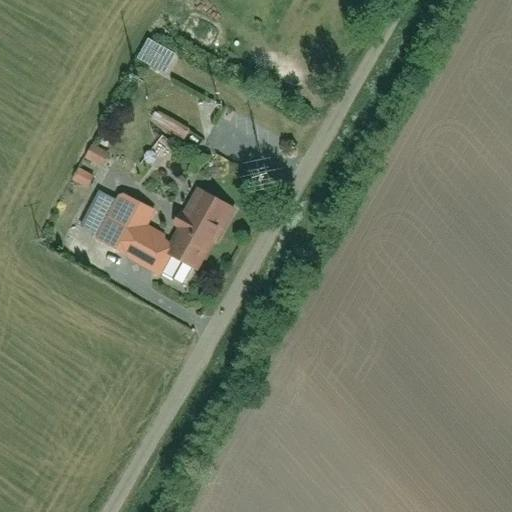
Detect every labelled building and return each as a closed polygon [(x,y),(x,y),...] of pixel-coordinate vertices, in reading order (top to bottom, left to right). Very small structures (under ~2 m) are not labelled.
[(165,110),(155,126),(185,143),(195,127),(165,110)] [(94,152),(88,163),(104,171),(109,159),(94,152)] [(79,173),(74,184),(90,192),(95,181),(79,173)] [(200,192),(173,241),(148,227),(156,213),(122,194),(115,207),(98,238),(95,243),(162,279),(171,261),(202,278),(238,213),(200,192)] [(98,198),(81,229),(98,238),(115,207),(98,198)]
